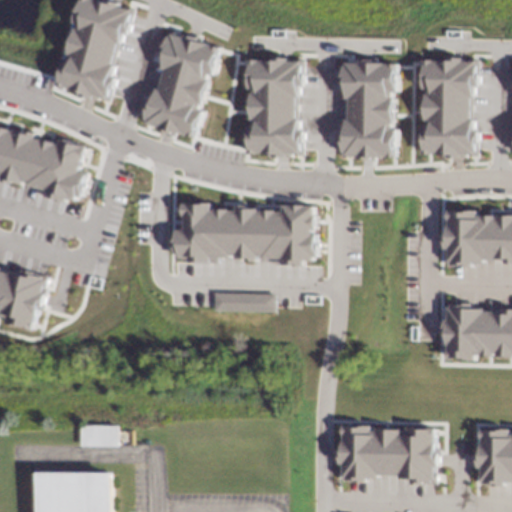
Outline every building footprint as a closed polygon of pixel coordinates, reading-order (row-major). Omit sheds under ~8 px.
[(137,8),(130,33),(125,32),(122,43),(119,43),(114,63),(117,64),(114,75),(118,76),(110,101),(99,98),(99,99),(87,96),(76,93),(77,90),(57,84),(65,57),(70,58),(71,53),(69,53),(71,45),(76,28),(78,28),(80,23),(76,22),(82,0),(116,0),(122,2),(121,6),(126,7),(127,5),(132,7),(137,8)] [(170,30),(163,55),(167,56),(164,67),(167,68),(161,88),(158,87),(154,99),(150,97),(143,123),(154,126),(155,124),(160,126),(159,129),(165,131),(176,134),(177,131),(197,137),(205,110),(200,108),(202,103),(204,104),(207,96),(212,79),(209,78),(211,73),(215,74),(222,49),(223,47),(203,41),(204,38),(193,34),(187,33),(186,36),(180,35),(181,33),(176,32),(170,30)] [(306,59),(306,85),(301,85),(301,96),(298,96),(297,117),(301,117),(300,129),(304,129),(304,155),(292,155),(292,157),(280,156),(269,156),(269,153),(248,152),(249,124),(254,124),(254,119),(251,119),(251,111),(252,93),(254,93),(254,87),(250,87),(251,62),(251,59),(272,59),(272,56),(284,56),(290,56),(290,60),(295,60),(295,58),(300,59),(306,59)] [(481,59),(481,85),(476,85),(475,96),(473,96),(472,118),(476,118),(475,129),(479,129),(479,156),(466,155),(466,157),(455,157),(444,156),(444,153),(423,153),(424,124),(428,124),(428,119),(426,119),(426,112),(427,93),(429,93),(429,88),(425,87),(426,62),(426,59),(447,59),(447,56),(458,56),(464,57),(464,60),(470,61),(470,59),(475,59),(481,59)] [(343,60),(343,86),(348,86),(347,98),(350,98),(350,119),(346,119),(346,131),(342,131),(341,157),(353,157),(353,155),(359,155),(359,159),(365,159),(376,159),(376,156),(397,156),(398,128),(393,128),(393,123),(396,123),(396,114),(396,97),(394,97),(394,91),(398,91),(399,66),(399,63),(377,62),(377,59),(366,59),(360,58),(360,62),(354,62),(354,60),(350,60),(343,60)] [(0,173),(3,174),(1,179),(12,182),(13,180),(23,183),(24,180),(29,182),(28,184),(40,187),(38,193),(67,201),(68,197),(78,200),(80,196),(84,197),(87,185),(85,185),(89,171),(82,169),(85,158),(87,159),(90,146),(62,137),(60,144),(56,143),(56,141),(44,138),(43,139),(36,137),(38,132),(27,129),(26,131),(16,128),(15,132),(11,130),(11,129),(0,125),(0,173)] [(319,256),(314,256),(314,261),(305,260),(304,265),(275,264),(275,258),(263,258),(263,255),(258,255),(257,261),(246,260),(246,258),(236,258),(236,255),(231,255),(231,257),(218,256),(218,262),(188,262),(188,258),(178,257),(178,253),(174,253),(174,240),(176,240),(176,226),(184,226),(184,215),(182,215),(183,202),(212,202),(212,209),(216,209),(216,208),(230,208),(230,210),(237,210),(237,204),(248,205),(248,207),(258,207),(258,211),(263,211),(263,209),(277,210),(277,211),(283,211),(283,204),(316,205),(316,214),(318,214),(317,244),(319,244),(319,256)] [(447,264),(472,265),(472,261),(484,261),(484,258),(506,259),(506,262),(511,262),(511,215),(510,215),(498,214),(498,217),(496,217),(496,215),(489,215),(478,214),(478,210),(449,209),(449,214),(448,230),(445,230),(445,242),(445,248),(448,248),(447,259),(447,264)] [(0,270),(9,273),(10,269),(22,272),(23,267),(36,271),(36,272),(48,276),(45,287),(47,288),(44,298),(40,310),(38,310),(36,316),(35,316),(31,330),(3,322),(5,317),(0,315),(0,270)] [(212,292),(212,310),(273,311),(274,293),(212,292)] [(446,303),(471,304),(471,308),(483,308),(483,311),(505,312),(505,308),(511,308),(511,356),(495,356),(495,353),(492,353),(492,355),(474,355),(474,359),(445,359),(445,338),(443,337),(443,327),(443,319),(446,319),(446,303)] [(122,443),(83,442),(83,422),(123,423),(122,443)] [(436,483),(410,482),(410,477),(398,477),(399,474),(377,473),(377,477),(366,476),(366,480),(339,479),(340,474),(340,467),(338,467),(339,457),(339,444),(342,444),(343,424),(371,425),(371,429),(377,430),(377,427),(403,428),(402,431),(408,431),(408,427),(437,428),(436,449),(439,449),(439,459),(439,467),(435,466),(434,472),(436,472),(436,477),(436,483)] [(511,480),(504,480),(504,484),(478,483),(478,478),(478,471),(477,471),(477,460),(477,448),(481,448),(482,428),(510,429),(510,434),(511,434),(511,480)] [(116,511),(42,511),(42,472),(116,473),(116,511)]
